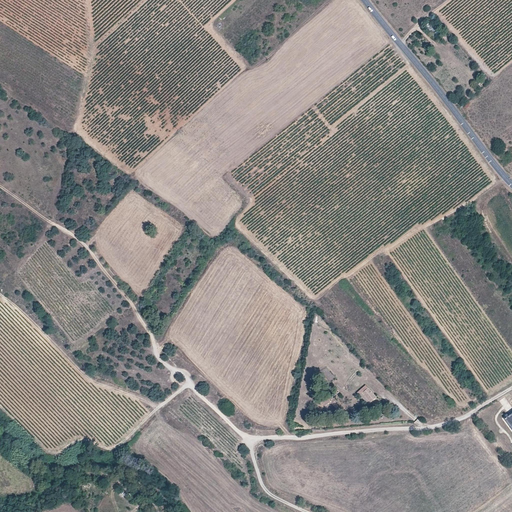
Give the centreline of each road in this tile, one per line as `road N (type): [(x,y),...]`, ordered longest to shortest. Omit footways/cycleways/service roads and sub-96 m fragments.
road 1 (track): [(307,511),(263,487),(245,437),(157,352),(134,305),(86,244),(0,187)]
road 2 (track): [(511,387),(452,422),(249,443)]
road 3 (track): [(190,380),(111,449),(79,439),(46,449),(0,405)]
road 4 (tertiary): [(511,185),(364,0)]
